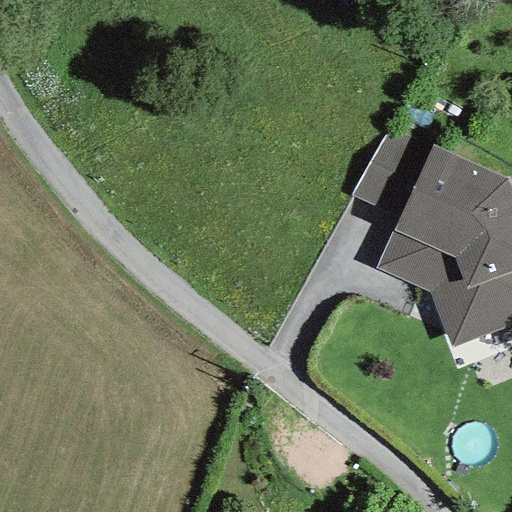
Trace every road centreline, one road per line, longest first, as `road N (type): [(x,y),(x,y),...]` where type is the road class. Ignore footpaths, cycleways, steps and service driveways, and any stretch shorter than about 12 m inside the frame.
road 1 (residential): [(125,251),(442,511)]
road 2 (residential): [(125,251),(46,167),(0,97)]
